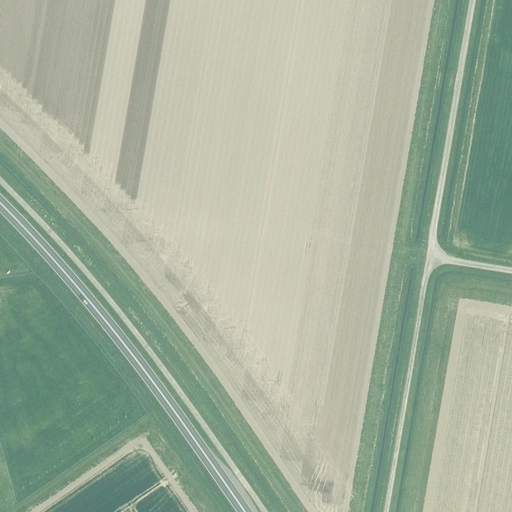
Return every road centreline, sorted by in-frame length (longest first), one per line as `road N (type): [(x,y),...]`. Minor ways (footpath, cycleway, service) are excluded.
road 1 (trunk): [(0,204),(145,374),(243,511)]
road 2 (unclassified): [(384,511),(430,255)]
road 3 (unclassified): [(430,255),(472,0)]
